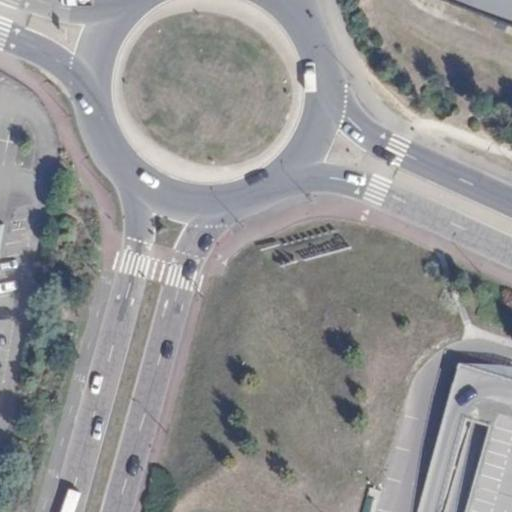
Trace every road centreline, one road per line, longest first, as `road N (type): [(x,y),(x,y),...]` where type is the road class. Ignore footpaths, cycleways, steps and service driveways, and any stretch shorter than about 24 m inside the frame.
road 1 (tertiary): [(131,180),(140,247),(66,511)]
road 2 (tertiary): [(116,511),(188,258),(211,220),(234,204)]
road 3 (primary): [(284,179),(359,183),(511,252)]
road 4 (primary): [(511,201),(374,138),(347,111),(324,67)]
road 5 (primary): [(284,179),(321,122),(324,67)]
